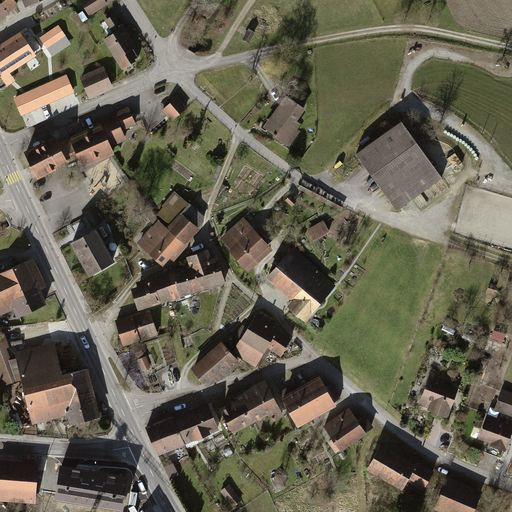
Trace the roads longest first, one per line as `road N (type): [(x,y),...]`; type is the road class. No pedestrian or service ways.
road 1 (residential): [(124,413),(310,363),(455,467),(511,485)]
road 2 (track): [(511,47),(405,27),(214,63)]
road 3 (residential): [(240,132),(206,229),(183,259),(139,278),(87,335)]
road 4 (residential): [(240,132),(307,181),(428,241)]
road 5 (residential): [(175,70),(0,147)]
road 6 (primary): [(87,335),(21,195)]
road 7 (tertiary): [(0,444),(93,452),(138,443)]
